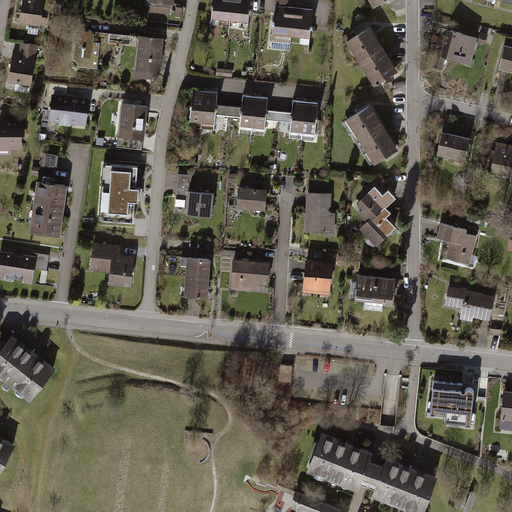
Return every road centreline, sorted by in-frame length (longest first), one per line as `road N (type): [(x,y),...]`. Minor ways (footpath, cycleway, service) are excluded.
road 1 (residential): [(194,0),(162,147),(147,324)]
road 2 (residential): [(413,352),(415,97)]
road 3 (residential): [(0,308),(147,324)]
road 4 (residential): [(279,338),(288,199)]
road 5 (residential): [(279,338),(413,352)]
road 6 (residential): [(147,324),(279,338)]
